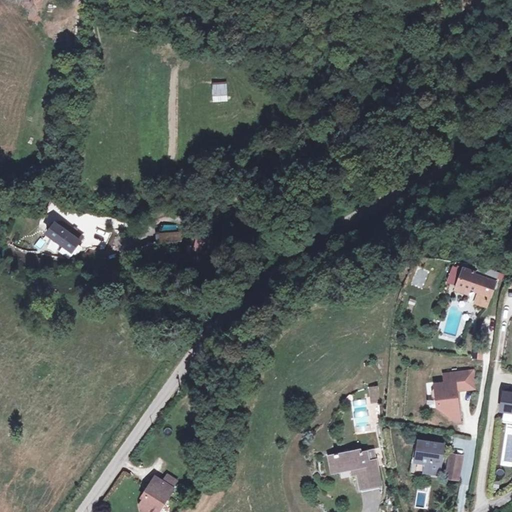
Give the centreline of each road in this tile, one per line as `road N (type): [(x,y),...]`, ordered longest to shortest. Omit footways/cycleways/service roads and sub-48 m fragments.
road 1 (unclassified): [(81,511),(194,352),(279,258),(443,167),(511,117)]
road 2 (track): [(91,0),(54,192)]
